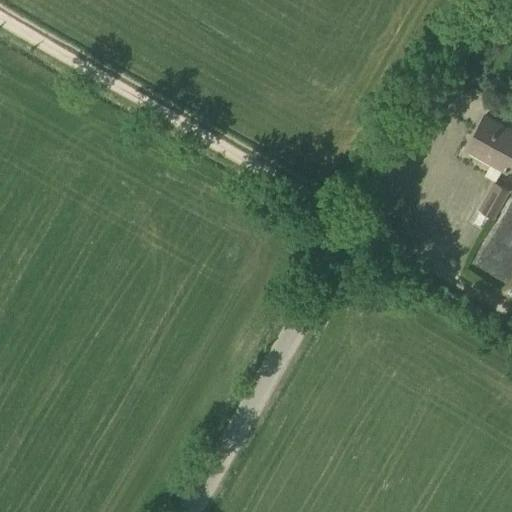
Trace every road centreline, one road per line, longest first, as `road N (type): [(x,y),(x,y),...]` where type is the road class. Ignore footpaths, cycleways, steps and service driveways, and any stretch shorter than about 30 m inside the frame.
road 1 (track): [(0,21),(511,319)]
road 2 (tertiary): [(187,511),(479,0)]
